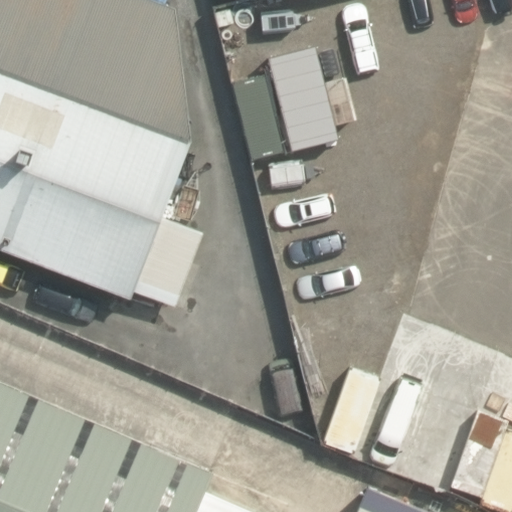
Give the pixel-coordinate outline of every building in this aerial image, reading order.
[(0,0),(0,249),(130,299),(134,289),(176,306),(205,233),(166,218),(196,142),(174,10),(150,0),(0,0)] [(482,24),(403,2),(325,293),(404,315),(482,24)] [(511,354),(427,320),(395,399),(511,446),(511,354)] [(0,511),(195,511),(212,473),(0,382),(0,511)] [(434,511),(373,486),(362,511),(434,511)]
